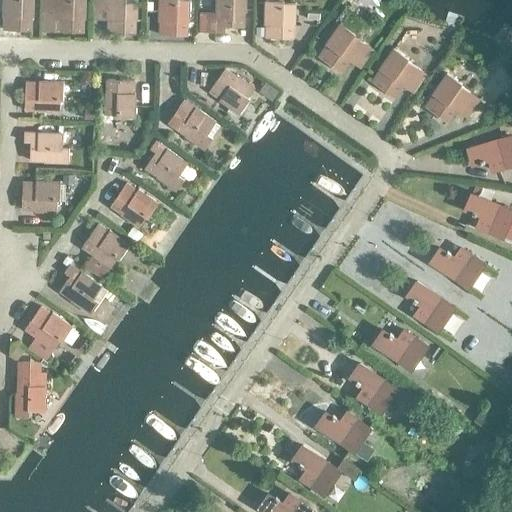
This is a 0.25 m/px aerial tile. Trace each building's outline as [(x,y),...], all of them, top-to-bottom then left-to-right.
[(4,0),(4,16),(5,16),(5,29),(32,30),(33,17),(34,17),(34,0),(4,0)] [(56,0),(56,31),(84,32),(85,19),(86,19),(86,0),(56,0)] [(94,0),(94,22),(109,23),(108,33),(136,33),(136,20),(138,20),(138,0),(94,0)] [(160,0),(160,21),(161,21),(160,34),(188,35),(188,22),(190,22),(190,0),(160,0)] [(202,14),(201,32),(226,32),(226,26),(245,26),(245,12),(246,12),(246,0),(217,0),(217,15),(202,14)] [(268,0),(266,0),(266,24),(267,24),(266,38),(294,38),(294,25),(295,25),(296,3),(285,3),(285,0),(268,0)] [(327,45),(319,57),(342,72),(350,61),(351,61),(350,63),(361,71),(374,52),(363,44),(364,42),(355,35),(356,33),(341,23),(326,44),(327,45)] [(265,26),(257,26),(256,36),(265,36),(265,26)] [(381,70),(372,81),(395,97),(403,86),(404,86),(403,88),(415,96),(428,77),(416,69),(418,67),(408,60),(410,58),(394,48),(380,69),(381,70)] [(226,68),(210,91),(221,98),(220,99),(239,112),(245,102),(247,104),(258,89),(237,75),(237,76),(226,68)] [(434,95),(426,106),(449,122),(457,110),(458,111),(456,113),(467,121),(480,101),(470,94),(471,92),(462,85),(463,83),(448,73),(433,94),(434,95)] [(106,92),(105,114),(117,114),(117,117),(135,117),(136,93),(135,93),(135,80),(108,79),(107,92),(106,92)] [(26,82),(26,109),(39,110),(39,111),(61,111),(61,100),(64,100),(64,82),(40,81),(40,82),(26,82)] [(278,91),(265,82),(260,91),(273,100),(278,91)] [(185,111),(174,126),(186,134),(186,135),(206,149),(214,138),(208,134),(217,122),(185,99),(179,107),(185,111)] [(86,109),(86,119),(96,119),(96,109),(86,109)] [(25,132),(25,141),(31,142),(30,160),(45,160),(45,161),(69,162),(70,148),(63,148),(64,133),(25,132)] [(511,135),(469,147),(471,154),(474,158),(477,160),(481,161),(481,163),(486,162),(485,160),(492,158),(493,162),(492,163),(494,170),(511,165),(511,135)] [(156,152),(145,167),(157,175),(157,176),(177,190),(185,179),(180,175),(188,163),(156,140),(151,148),(156,152)] [(65,173),(64,184),(74,184),(75,174),(65,173)] [(23,182),(22,209),(36,210),(36,211),(58,211),(58,200),(61,200),(61,182),(37,181),(36,182),(23,182)] [(127,182),(111,205),(122,213),(121,214),(139,227),(146,217),(148,218),(159,203),(139,189),(138,190),(127,182)] [(470,200),(470,204),(471,208),(473,211),(472,213),(476,215),(477,213),(484,216),(482,220),(481,219),(478,227),(503,237),(511,215),(511,209),(473,193),(470,200)] [(98,223),(83,246),(93,254),(93,255),(95,256),(87,268),(103,279),(118,258),(120,259),(130,244),(110,230),(109,231),(98,223)] [(436,255),(432,261),(468,288),(485,264),(463,248),(458,254),(459,255),(456,259),(451,254),(452,253),(448,250),(447,252),(443,252),(439,253),(436,255)] [(70,275),(60,290),(72,298),(71,299),(91,313),(99,302),(94,298),(102,286),(71,264),(65,272),(70,275)] [(414,287),(413,291),(413,295),(414,299),(413,300),(417,303),(418,301),(424,306),(421,309),(420,308),(416,315),(438,330),(455,307),(418,281),(414,287)] [(41,306),(26,328),(36,336),(36,337),(38,339),(30,349),(46,361),(61,340),(63,341),(73,326),(53,312),(52,313),(41,306)] [(379,338),(374,343),(411,369),(428,345),(405,330),(401,336),(402,337),(399,340),(394,336),(395,335),(391,332),(390,334),(386,334),(382,335),(379,338)] [(16,360),(24,349),(18,345),(10,356),(16,360)] [(357,369),(355,373),(356,377),(357,381),(356,382),(360,385),(361,384),(367,388),(364,391),(363,390),(359,397),(381,412),(398,389),(361,363),(357,369)] [(17,392),(16,416),(30,417),(30,410),(45,411),(46,372),(41,372),(42,366),(19,366),(18,392),(17,392)] [(474,420),(486,427),(493,415),(481,408),(474,420)] [(371,428),(348,412),(344,418),(345,419),(342,422),(336,418),(337,417),(334,414),(333,416),(329,416),(325,417),(322,420),(317,425),(354,451),(355,449),(369,459),(377,448),(363,439),(371,428)] [(494,417),(487,428),(494,432),(501,422),(494,417)] [(453,435),(463,431),(458,423),(449,427),(453,435)] [(304,445),(299,451),(298,455),(298,459),(300,463),(299,465),(302,467),(303,466),(309,470),(307,473),(306,472),(302,479),(324,494),(340,471),(354,480),(360,472),(342,459),(336,468),(304,445)] [(414,491),(424,508),(441,498),(431,481),(414,491)] [(264,502),(260,508),(266,511),(311,511),(313,510),(291,494),(286,500),(287,501),(285,505),(279,500),(280,499),(277,496),(275,498),(271,498),(268,499),(264,502)]
